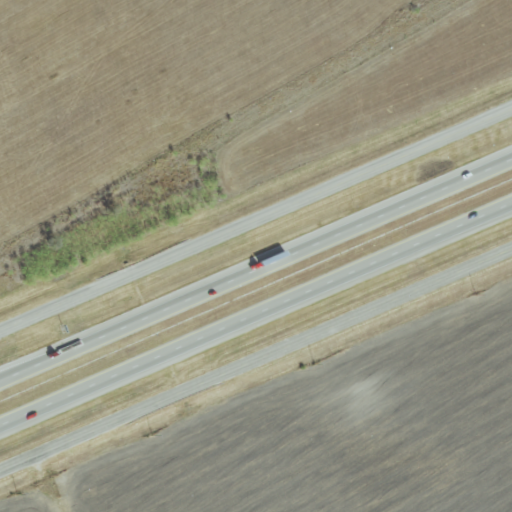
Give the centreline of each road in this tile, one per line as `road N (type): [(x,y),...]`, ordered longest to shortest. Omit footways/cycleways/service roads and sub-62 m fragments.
road 1 (motorway): [(0,428),(511,205)]
road 2 (tertiary): [(511,111),(0,332)]
road 3 (tertiary): [(0,470),(511,250)]
road 4 (motorway): [(511,159),(10,376)]
